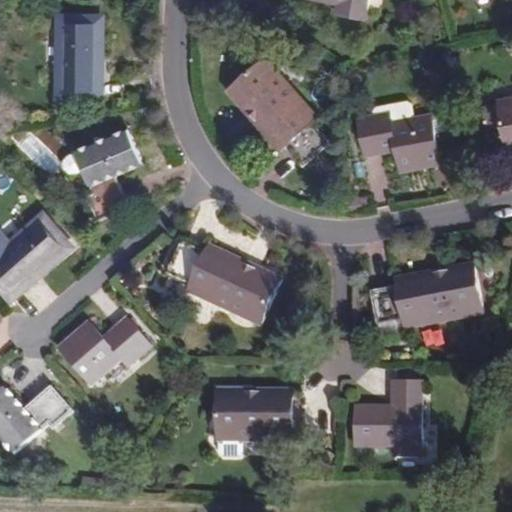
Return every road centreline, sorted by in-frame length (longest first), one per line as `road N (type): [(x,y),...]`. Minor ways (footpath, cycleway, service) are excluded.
road 1 (track): [(0,498),(257,511)]
road 2 (residential): [(29,334),(211,172)]
road 3 (residential): [(211,172),(173,88),(174,0)]
road 4 (residential): [(511,204),(340,232)]
road 5 (residential): [(340,232),(294,225),(245,203),(211,172)]
road 6 (residential): [(339,360),(340,232)]
